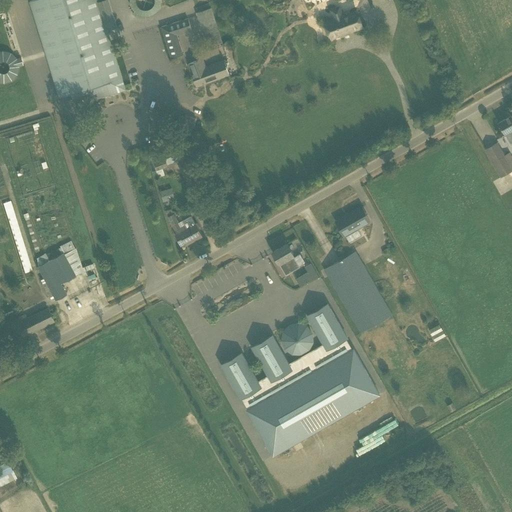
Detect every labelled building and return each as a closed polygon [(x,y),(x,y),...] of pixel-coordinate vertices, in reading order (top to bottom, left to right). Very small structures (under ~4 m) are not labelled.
[(107,30),(98,1),(97,0),(34,0),(30,1),(59,97),(72,93),(76,105),(125,89),(107,30)] [(131,0),(131,13),(159,14),(159,0),(131,0)] [(196,12),(209,49),(224,44),(212,7),(196,12)] [(362,27),(357,12),(343,17),(342,14),(334,17),(335,20),(326,23),(327,26),(325,27),(328,35),(330,35),(331,38),(341,34),(342,36),(349,33),(348,32),(362,27)] [(192,30),(188,18),(162,26),(171,58),(184,54),(178,34),(192,30)] [(0,79),(17,82),(22,55),(0,50),(0,79)] [(224,60),(207,67),(204,58),(188,63),(191,72),(196,87),(229,75),(224,60)] [(511,117),(510,115),(498,123),(506,135),(511,143),(511,142),(511,117)] [(194,125),(183,120),(179,129),(190,134),(194,125)] [(511,155),(510,152),(504,155),(502,151),(497,142),(485,149),(490,158),(501,177),(511,170),(511,155)] [(167,166),(167,165),(186,158),(181,145),(163,152),(151,157),(156,171),(167,166)] [(160,191),(163,202),(175,199),(172,188),(160,191)] [(10,201),(4,203),(3,203),(4,205),(26,273),(32,270),(10,201)] [(371,222),(362,207),(348,214),(349,215),(337,222),(336,221),(345,237),(371,222)] [(183,220),(185,224),(181,227),(178,222),(174,214),(168,217),(173,225),(172,225),(177,234),(175,235),(181,246),(185,244),(186,245),(202,236),(198,229),(200,228),(197,223),(195,224),(193,220),(191,216),(183,220)] [(300,266),(287,244),(272,252),(279,264),(287,260),(293,270),(300,266)] [(66,295),(60,283),(84,271),(95,267),(95,265),(93,265),(93,264),(92,264),(92,263),(90,264),(90,265),(82,268),(76,248),(54,257),(49,260),(45,254),(40,257),(36,258),(37,260),(38,266),(37,266),(43,278),(46,282),(55,300),(66,295)] [(391,315),(355,252),(325,269),(361,332),(391,315)] [(319,276),(311,263),(308,265),(305,266),(308,272),(302,275),(307,283),(312,280),(319,276)] [(273,456),(379,395),(353,349),(352,350),(345,339),(347,338),(327,304),(307,316),(323,344),(288,364),(272,336),(252,348),(268,376),(258,382),(241,354),(221,365),(241,399),(242,398),(248,410),(247,410),(273,456)] [(10,327),(16,340),(54,321),(47,308),(27,318),(25,314),(11,321),(13,325),(10,327)] [(429,329),(435,340),(446,335),(440,324),(429,329)] [(446,406),(450,412),(456,409),(452,403),(446,406)] [(8,460),(0,463),(0,476),(13,470),(8,460)]
